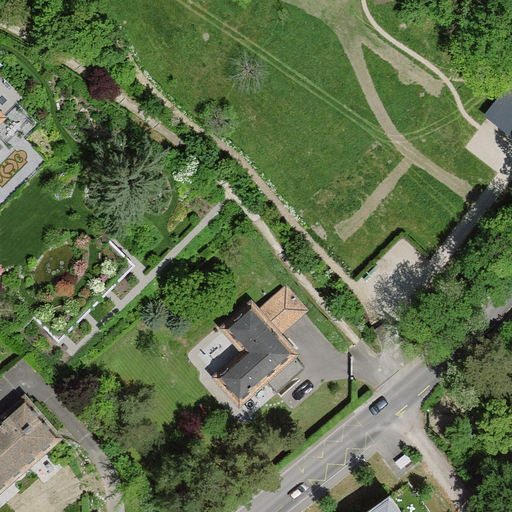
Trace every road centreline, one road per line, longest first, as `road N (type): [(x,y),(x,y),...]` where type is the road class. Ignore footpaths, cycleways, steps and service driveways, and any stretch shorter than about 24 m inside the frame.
road 1 (tertiary): [(511,290),(399,398),(259,511)]
road 2 (unknown): [(0,415),(29,390),(46,391),(120,476),(130,511)]
road 3 (track): [(399,398),(472,511)]
